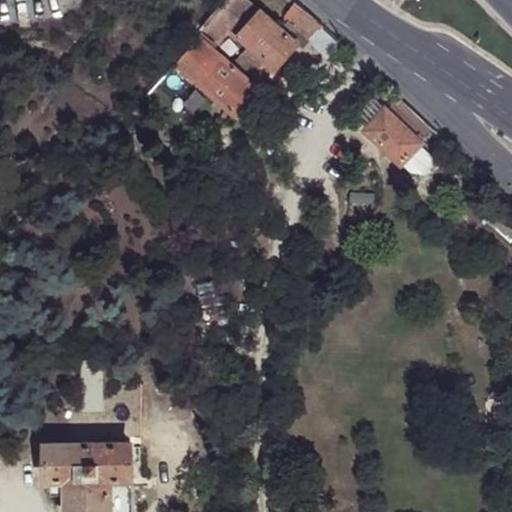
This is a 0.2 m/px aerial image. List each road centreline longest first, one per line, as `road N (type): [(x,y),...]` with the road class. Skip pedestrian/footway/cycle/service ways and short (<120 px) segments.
road 1 (residential): [(403,53),(429,94),(511,182)]
road 2 (secondary): [(403,53),(450,71),(511,112)]
